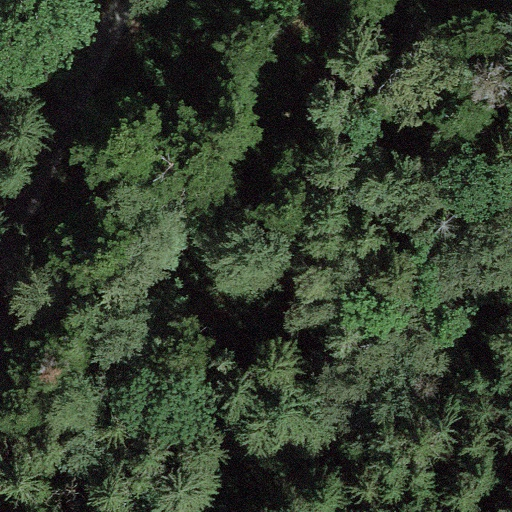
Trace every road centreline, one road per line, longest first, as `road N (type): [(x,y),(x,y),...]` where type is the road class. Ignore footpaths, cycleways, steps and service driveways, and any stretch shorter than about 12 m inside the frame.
road 1 (track): [(171,511),(291,440),(432,311),(511,202)]
road 2 (track): [(131,0),(0,271)]
